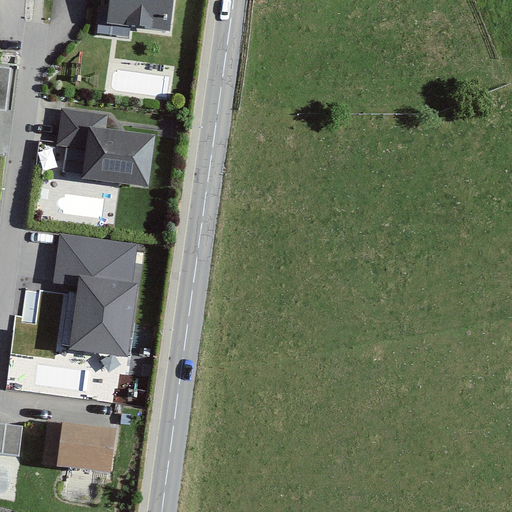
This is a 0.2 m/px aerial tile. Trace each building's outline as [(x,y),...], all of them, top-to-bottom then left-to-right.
[(109,0),(109,6),(99,5),(96,34),(130,38),(131,29),(171,34),(174,0),(109,0)] [(0,112),(3,113),(9,66),(0,64),(0,112)] [(105,113),(59,107),(54,144),(84,147),(81,180),(145,188),(151,136),(103,130),(105,113)] [(53,280),(77,284),(78,275),(133,283),(138,242),(60,231),(53,280)] [(133,283),(78,275),(77,284),(69,348),(129,356),(138,283),(133,283)] [(117,429),(63,421),(56,465),(111,473),(117,429)] [(0,424),(0,454),(19,457),(23,427),(0,424)]
